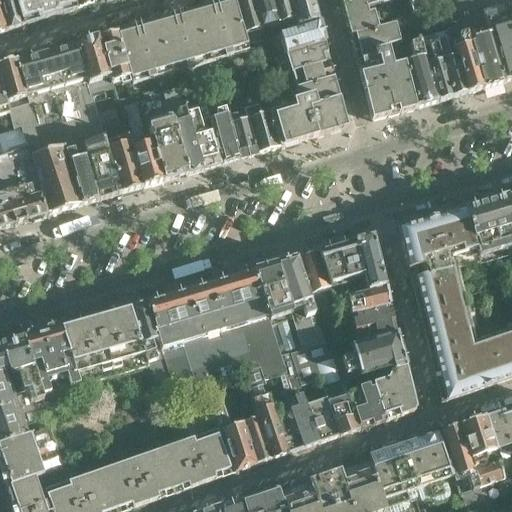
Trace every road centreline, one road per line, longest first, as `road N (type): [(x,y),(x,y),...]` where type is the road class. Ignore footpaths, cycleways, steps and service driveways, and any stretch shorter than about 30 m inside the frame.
road 1 (residential): [(0,316),(382,207)]
road 2 (residential): [(369,155),(0,262)]
road 3 (residential): [(166,511),(511,396)]
road 4 (residential): [(174,0),(0,49)]
road 5 (residential): [(369,155),(329,0)]
road 6 (residential): [(511,114),(369,155)]
road 7 (residential): [(382,207),(511,168)]
